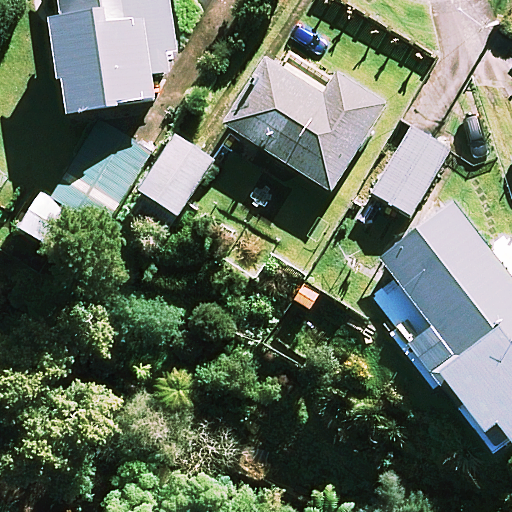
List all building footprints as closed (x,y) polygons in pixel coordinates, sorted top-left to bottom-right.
[(63,0),(66,29),(55,30),(56,49),(64,134),(166,125),(164,96),(179,95),(172,0),(63,0)] [(212,155),(226,133),(334,201),(387,115),(338,85),(327,103),(268,66),(242,50),(186,139),(212,155)] [(102,133),(51,205),(44,200),(26,226),(33,231),(26,241),(74,275),(149,169),(155,160),(121,136),(116,143),(102,133)] [(452,157),(416,136),(376,203),(412,225),(452,157)] [(216,169),(178,145),(141,200),(179,225),(216,169)] [(511,355),(510,353),(511,351),(511,287),(454,213),(384,268),(457,362),(428,384),(457,421),(465,415),(490,447),(500,439),(511,454),(511,355)]
